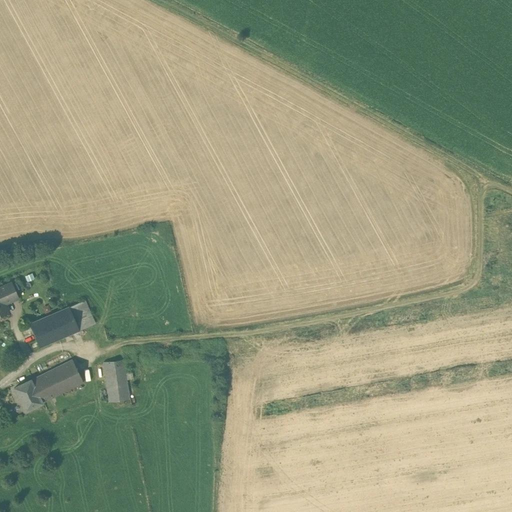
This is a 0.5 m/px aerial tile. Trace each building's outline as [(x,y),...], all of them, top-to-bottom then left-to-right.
[(502,281),(487,282),(488,289),(502,288),(502,281)] [(0,315),(8,312),(3,301),(16,295),(11,283),(0,287),(0,315)] [(69,307),(29,324),(39,347),(79,330),(69,307)] [(71,359),(31,378),(42,402),(82,383),(71,359)] [(126,359),(104,360),(108,401),(129,399),(126,359)] [(31,378),(13,387),(24,410),(42,402),(31,378)]
